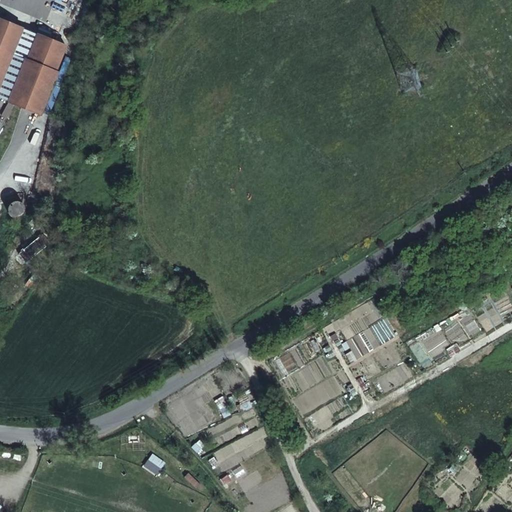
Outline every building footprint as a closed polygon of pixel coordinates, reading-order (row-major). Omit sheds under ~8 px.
[(66,46),(0,19),(0,96),(41,114),(58,73),(55,72),(66,46)] [(45,245),(37,236),(24,248),(31,257),(45,245)] [(379,345),(395,336),(384,318),(368,327),(379,345)] [(361,335),(344,341),(348,352),(345,353),(347,360),(367,354),(361,335)] [(142,467),(156,475),(164,462),(149,454),(142,467)]
